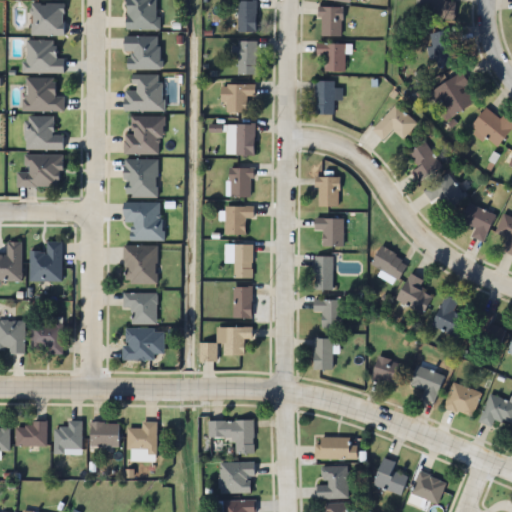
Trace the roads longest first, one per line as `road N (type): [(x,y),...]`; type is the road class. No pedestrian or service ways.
road 1 (tertiary): [(0,398),(306,406),(511,480)]
road 2 (residential): [(285,0),(285,511)]
road 3 (residential): [(511,284),(438,251),(347,149),(284,135)]
road 4 (residential): [(90,398),(93,212)]
